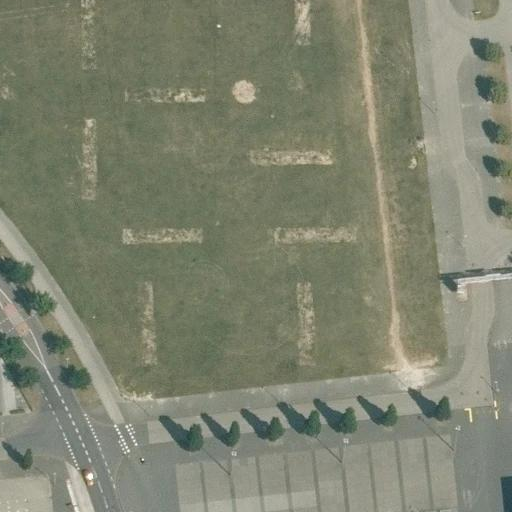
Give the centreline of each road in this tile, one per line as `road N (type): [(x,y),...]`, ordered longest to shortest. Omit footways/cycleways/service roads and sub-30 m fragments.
road 1 (unclassified): [(480,392),(81,440)]
road 2 (unclassified): [(480,392),(475,335),(482,301),(470,185),(454,147),(436,0)]
road 3 (unclassified): [(480,392),(493,511)]
